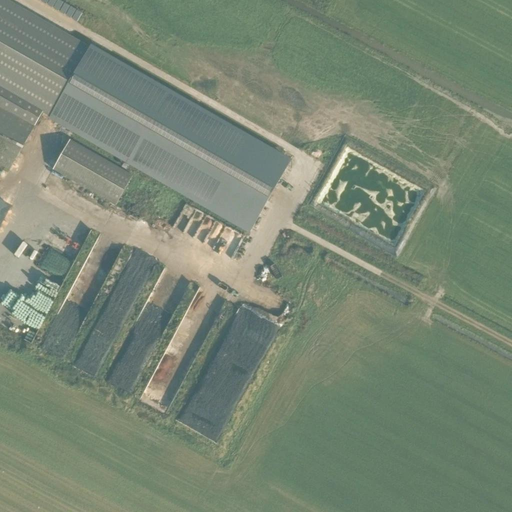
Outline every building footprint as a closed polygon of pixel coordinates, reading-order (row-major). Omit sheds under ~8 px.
[(34,127),(0,107),(0,90),(50,119),(90,48),(5,0),(0,0),(0,165),(9,171),(34,127)] [(50,119),(250,233),(290,162),(90,48),(50,119)] [(0,107),(34,127),(42,114),(0,90),(0,107)] [(115,206),(132,177),(69,141),(52,170),(115,206)] [(365,202),(366,221),(382,220),(381,207),(387,206),(387,200),(365,202)] [(208,335),(224,303),(200,290),(193,304),(208,312),(205,319),(207,321),(202,332),(208,335)]
